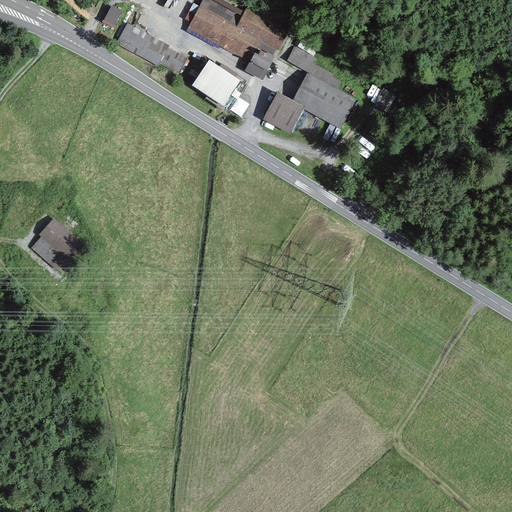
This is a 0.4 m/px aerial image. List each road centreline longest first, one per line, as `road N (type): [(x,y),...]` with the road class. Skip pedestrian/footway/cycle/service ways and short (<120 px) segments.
road 1 (secondary): [(511,311),(96,52),(0,1)]
road 2 (track): [(0,295),(81,342),(113,436),(112,511)]
